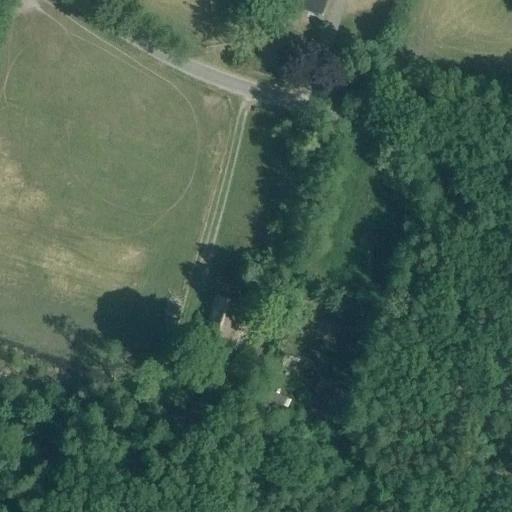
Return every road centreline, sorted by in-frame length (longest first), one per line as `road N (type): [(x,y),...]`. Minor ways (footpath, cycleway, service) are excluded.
road 1 (residential): [(511,203),(434,146),(254,95),(173,60),(88,0)]
road 2 (track): [(222,511),(234,467),(196,417),(173,364)]
